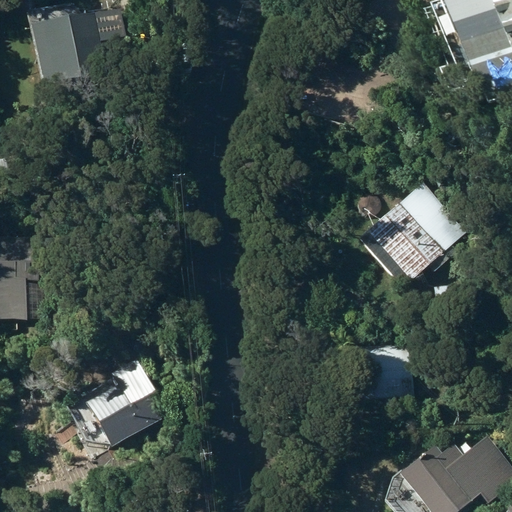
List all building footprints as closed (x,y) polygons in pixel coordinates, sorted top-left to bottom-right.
[(511,21),(511,22),(508,14),(495,20),(485,0),(483,0),(440,19),(484,115),(511,102),(511,21)] [(29,36),(41,95),(103,83),(92,24),(29,36)] [(359,236),(403,285),(429,262),(435,269),(454,252),(448,246),(467,229),(423,181),(400,201),(399,200),(359,236)] [(15,285),(15,263),(32,262),(32,243),(0,243),(0,325),(26,325),(25,284),(15,285)] [(476,280),(434,283),(437,315),(479,312),(476,280)] [(408,343),(351,347),(354,390),(411,386),(408,343)] [(86,398),(112,445),(161,417),(148,394),(157,389),(139,356),(110,372),(115,382),(86,398)] [(475,511),(511,483),(511,465),(487,433),(470,446),(466,440),(457,447),(453,442),(442,450),(435,443),(418,456),(424,464),(383,496),(395,511),(475,511)] [(337,464),(320,471),(329,498),(347,492),(337,464)]
